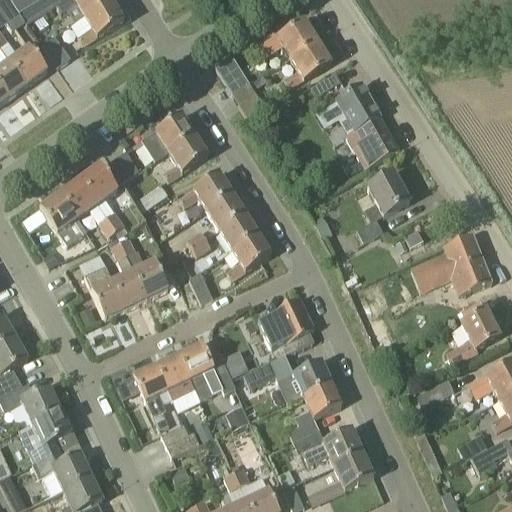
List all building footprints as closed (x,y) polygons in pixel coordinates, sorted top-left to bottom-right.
[(10,0),(0,6),(0,53),(7,49),(0,40),(0,31),(6,28),(11,35),(25,27),(20,17),(13,4),(10,0)] [(35,0),(20,0),(13,4),(20,17),(39,6),(35,0)] [(74,0),(70,2),(71,3),(56,12),(61,19),(76,11),(83,23),(110,7),(106,0),(74,0)] [(39,6),(20,17),(25,27),(27,30),(46,18),(39,6)] [(82,52),(123,29),(110,7),(83,23),(91,36),(77,44),(82,52)] [(294,33),(289,26),(253,48),(263,65),(282,52),(290,65),(317,48),(304,27),(294,33)] [(57,74),(70,65),(54,42),(41,51),(57,74)] [(303,86),(330,69),(317,48),(290,65),(298,77),(284,86),(289,94),(303,85),(303,86)] [(25,92),(46,78),(29,53),(8,68),(25,92)] [(0,97),(6,106),(25,92),(8,68),(0,73),(0,97)] [(225,90),(226,91),(232,101),(263,81),(262,81),(249,89),(242,79),(225,90)] [(316,87),(319,95),(337,88),(333,79),(316,87)] [(249,127),(265,116),(253,96),(267,87),(263,81),(232,101),(249,127)] [(398,157),(360,91),(335,105),(353,138),(345,142),(351,154),(352,153),(364,175),(376,169),(377,169),(398,157)] [(266,118),(253,127),(262,142),(275,133),(266,118)] [(169,159),(194,142),(180,121),(141,147),(154,168),(168,158),(169,159)] [(167,188),(207,163),(194,142),(169,159),(176,171),(162,180),(167,188)] [(121,188),(139,177),(125,157),(108,168),(121,188)] [(78,186),(97,212),(105,207),(117,198),(99,172),(78,186)] [(375,211),(382,223),(391,218),(409,208),(393,179),(375,189),(366,194),(375,211)] [(205,217),(231,200),(218,180),(192,196),(193,198),(179,206),(184,214),(198,205),(205,217)] [(59,200),(77,226),(97,212),(78,186),(59,200)] [(141,217),(144,215),(154,208),(168,200),(161,189),(134,206),(141,217)] [(77,226),(59,200),(39,214),(66,252),(74,247),(73,245),(85,237),(77,226)] [(219,237),(244,221),(231,200),(205,217),(219,237)] [(115,238),(123,232),(114,218),(113,219),(105,224),(115,238)] [(244,221),(219,237),(223,245),(232,258),(257,242),(244,221)] [(115,238),(105,224),(98,229),(97,230),(107,244),(115,238)] [(375,227),(375,226),(370,229),(357,237),(363,248),(382,238),(375,227)] [(191,255),(205,245),(200,237),(185,246),(191,255)] [(421,301),(420,297),(455,283),(462,301),(491,290),(471,241),(442,253),(445,260),(399,278),(402,285),(411,305),(421,301)] [(270,261),(257,242),(232,258),(240,270),(226,279),(231,287),(270,261)] [(129,245),(127,246),(120,249),(126,263),(135,259),(129,245)] [(191,255),(196,262),(210,253),(205,245),(191,255)] [(125,316),(146,306),(132,277),(126,263),(120,249),(110,253),(110,254),(123,282),(111,287),(125,316)] [(167,297),(154,268),(132,277),(146,306),(167,297)] [(111,287),(104,273),(83,282),(103,326),(125,316),(111,287)] [(200,311),(212,305),(200,278),(189,286),(200,311)] [(400,287),(382,293),(393,327),(412,321),(400,287)] [(256,328),(262,339),(271,357),(275,366),(313,348),(309,340),(313,337),(298,306),(256,328)] [(451,372),(477,359),(475,356),(499,343),(485,316),(460,330),(469,347),(445,360),(451,372)] [(0,321),(0,351),(14,343),(2,321),(0,321)] [(387,336),(373,343),(381,359),(395,352),(387,336)] [(0,403),(22,392),(12,374),(27,366),(14,343),(0,351),(0,403)] [(189,386),(193,395),(199,407),(211,401),(221,396),(214,380),(212,376),(205,361),(200,351),(177,362),(189,386)] [(177,362),(156,372),(167,396),(171,406),(193,395),(189,386),(177,362)] [(269,368),(242,381),(249,395),(276,382),(269,368)] [(303,402),(330,390),(320,368),(278,388),(280,392),(284,400),(288,409),(303,402)] [(498,406),(511,398),(511,368),(471,391),(478,404),(492,396),(498,406)] [(158,436),(168,431),(162,418),(165,417),(162,410),(158,401),(167,396),(156,372),(133,382),(152,423),(158,436)] [(221,396),(223,400),(234,394),(231,386),(225,375),(214,380),(221,396)] [(431,410),(453,398),(447,386),(425,397),(425,398),(430,407),(431,410)] [(33,400),(27,390),(22,392),(0,403),(0,412),(4,419),(19,411),(29,430),(59,416),(48,393),(33,400)] [(292,448),(318,437),(313,426),(341,413),(330,390),(303,402),(310,416),(295,423),(299,432),(287,437),(292,448)] [(425,398),(416,402),(421,412),(430,407),(425,398)] [(496,438),(511,429),(511,398),(498,406),(505,419),(490,427),(496,438)] [(17,436),(33,470),(40,466),(59,457),(54,447),(65,442),(70,440),(65,429),(69,428),(63,415),(60,417),(59,416),(29,430),(17,436)] [(206,429),(195,433),(202,449),(213,443),(206,429)] [(165,451),(188,441),(183,431),(160,441),(165,451)] [(333,472),(362,459),(350,435),(301,457),(307,470),(328,461),(333,472)] [(170,463),(189,455),(198,451),(193,438),(188,441),(165,451),(170,463)] [(464,467),(486,455),(479,441),(457,453),(464,467)] [(507,458),(511,465),(511,467),(511,453),(511,454),(506,444),(486,455),(492,466),(507,458)] [(496,472),(492,466),(486,455),(464,467),(469,475),(474,472),(479,481),(496,472)] [(61,499),(91,485),(80,460),(64,468),(59,457),(40,466),(33,470),(32,470),(39,485),(42,483),(50,502),(60,497),(61,499)] [(325,494),(329,504),(373,484),(362,459),(333,472),(339,488),(325,494)] [(5,467),(0,469),(0,485),(11,479),(5,467)] [(239,494),(249,489),(243,475),(232,479),(239,494)] [(228,498),(239,494),(232,479),(222,484),(228,498)] [(67,511),(91,511),(102,507),(91,485),(61,499),(67,511)] [(289,511),(302,511),(293,491),(282,496),(289,511)] [(247,511),(275,511),(268,496),(245,506),(247,511)] [(445,511),(456,511),(450,497),(440,502),(445,511)]
